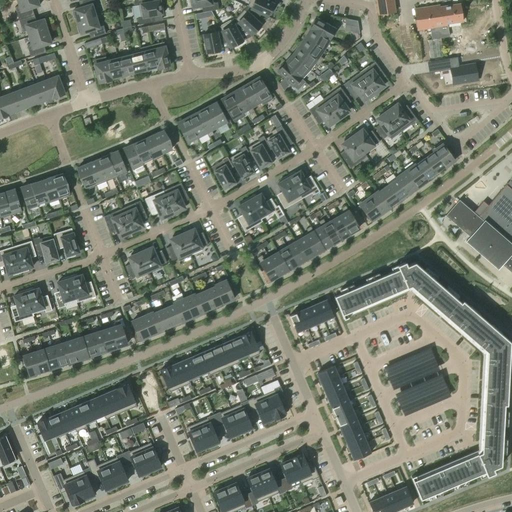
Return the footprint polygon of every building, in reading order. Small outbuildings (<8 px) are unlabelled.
[(17,0),(19,6),(15,7),(18,20),(31,16),(28,9),(39,6),(38,4),(40,4),(39,0),(17,0)] [(95,0),(81,0),(84,6),(73,10),(74,11),(72,11),(74,18),(76,18),(77,22),(95,16),(93,10),(98,8),(95,0)] [(159,0),(147,3),(138,5),(138,6),(140,17),(136,18),(138,25),(150,22),(148,16),(163,13),(162,5),(160,5),(159,0)] [(213,0),(189,0),(191,8),(205,5),(206,11),(211,11),(218,9),(217,2),(214,3),(213,0)] [(250,0),(248,6),(247,6),(262,13),(268,16),(270,12),(271,12),(275,5),(267,1),(267,0),(250,0)] [(376,0),(378,14),(395,12),(393,0),(376,0)] [(418,30),(448,26),(447,24),(462,21),(460,4),(440,7),(440,5),(415,9),(418,30)] [(262,13),(247,6),(236,19),(247,30),(252,35),(255,31),(257,32),(262,26),(256,20),(262,13)] [(31,16),(18,20),(22,32),(27,31),(29,37),(47,31),(46,27),(47,27),(45,20),(44,20),(43,19),(33,22),(31,16)] [(95,16),(77,22),(78,25),(77,26),(79,33),(80,32),(81,33),(91,30),(93,37),(106,33),(102,21),(97,22),(95,16)] [(247,30),(236,19),(235,18),(220,26),(228,42),(231,47),(235,45),(236,47),(243,43),(239,35),(247,30)] [(311,28),(328,39),(334,29),(316,19),(315,21),(314,20),(311,26),(312,27),(311,28)] [(357,21),(347,19),(344,30),(359,33),(357,21)] [(129,20),(121,22),(122,29),(123,29),(131,27),(129,20)] [(163,23),(147,26),(148,32),(165,29),(163,23)] [(228,42),(220,26),(210,28),(211,33),(203,34),(207,53),(212,52),(212,54),(220,52),(218,44),(228,42)] [(311,28),(306,38),(323,49),(328,39),(311,28)] [(47,31),(29,37),(31,43),(26,45),(30,57),(42,53),(40,46),(51,43),(50,42),(52,41),(50,34),(48,35),(47,31)] [(102,44),(100,38),(84,43),(86,49),(102,44)] [(323,49),(306,38),(299,47),(320,62),(323,58),(318,55),(323,49)] [(432,56),(441,55),(439,38),(430,39),(432,56)] [(163,42),(151,45),(157,67),(156,67),(157,68),(169,65),(168,59),(169,58),(168,52),(166,53),(163,42)] [(359,53),(365,48),(360,42),(355,47),(359,53)] [(151,45),(140,48),(140,50),(145,70),(156,67),(157,67),(151,45)] [(320,62),(299,47),(293,55),(310,70),(315,64),(318,66),(320,62)] [(129,53),(134,72),(145,70),(140,50),(129,53)] [(38,58),(39,64),(55,58),(54,53),(38,58)] [(117,56),(122,75),(134,72),(129,53),(117,56)] [(310,70),(293,55),(285,64),(300,77),(302,79),(310,70)] [(106,59),(110,78),(111,78),(122,75),(117,56),(106,59)] [(106,59),(105,57),(93,60),(96,70),(94,71),(95,77),(97,77),(99,83),(111,80),(111,78),(110,78),(106,59)] [(457,57),(449,58),(451,69),(453,84),(469,81),(476,80),(474,64),(459,67),(457,57)] [(359,73),(375,95),(381,91),(380,89),(384,85),(380,80),(386,76),(375,61),(359,73)] [(300,77),(285,64),(284,65),(283,64),(278,68),(280,70),(278,71),(293,85),(300,77)] [(331,71),(325,76),(327,80),(328,79),(334,75),(331,71)] [(375,95),(359,73),(343,84),(354,99),(359,95),(363,101),(368,97),(369,99),(375,95)] [(52,97),(52,99),(64,94),(62,88),(63,87),(61,81),(60,82),(56,74),(45,78),(52,97)] [(334,75),(328,79),(331,83),(337,79),(334,75)] [(45,78),(34,82),(41,101),(52,97),(45,78)] [(272,99),(259,78),(250,83),(260,101),(262,105),(272,99)] [(289,85),(288,84),(284,80),(280,84),(284,91),(289,85)] [(34,82),(22,87),(30,105),(41,101),(34,82)] [(260,101),(250,83),(240,89),(250,106),(251,106),(260,101)] [(22,87),(11,91),(18,110),(30,105),(22,87)] [(340,87),(324,98),(340,120),(346,116),(345,114),(349,111),(345,105),(351,102),(340,87)] [(240,89),(231,94),(241,112),(242,112),(243,113),(248,111),(249,114),(254,111),(251,106),(250,106),(240,89)] [(11,91),(0,95),(7,114),(8,114),(18,110),(11,91)] [(234,122),(244,116),(242,114),(241,112),(231,94),(221,100),(234,122)] [(7,114),(0,95),(0,118),(8,115),(8,114),(7,114)] [(340,120),(324,98),(308,110),(319,125),(324,121),(328,126),(333,123),(334,125),(340,120)] [(216,103),(206,108),(217,128),(227,123),(216,103)] [(391,105),(385,109),(401,131),(417,120),(406,105),(401,109),(397,103),(392,107),(391,105)] [(206,108),(197,113),(208,133),(207,134),(210,139),(214,137),(212,131),(217,128),(206,108)] [(401,131),(385,109),(379,114),(381,115),(376,119),(380,124),(374,128),(382,139),(388,135),(391,139),(401,131)] [(197,113),(187,118),(198,138),(207,134),(208,133),(197,113)] [(276,126),(281,124),(276,114),(272,116),(276,126)] [(198,138),(187,118),(177,124),(188,144),(198,138)] [(266,138),(277,158),(282,156),(282,157),(282,158),(290,153),(289,153),(281,139),(287,136),(281,126),(271,131),(273,134),(266,138)] [(356,130),(350,135),(364,153),(380,142),(371,130),(366,134),(362,129),(358,132),(356,130)] [(163,131),(153,135),(161,154),(171,149),(163,131)] [(143,139),(142,139),(151,158),(152,161),(163,156),(161,154),(153,135),(143,140),(143,139)] [(364,153),(350,135),(344,139),(346,141),(341,144),(345,149),(340,153),(351,168),(367,156),(364,153)] [(248,147),(260,168),(264,166),(265,167),(265,168),(272,163),(264,149),(269,146),(263,136),(257,139),(259,141),(248,147)] [(151,158),(142,139),(143,140),(133,144),(142,163),(142,162),(151,158)] [(421,141),(415,145),(418,149),(423,145),(421,141)] [(444,167),(446,169),(456,162),(441,142),(431,149),(433,151),(434,153),(435,153),(445,167),(444,167)] [(142,163),(133,144),(123,149),(133,170),(143,165),(142,162),(142,163)] [(418,149),(415,145),(409,149),(412,153),(418,149)] [(230,158),(242,179),(246,176),(247,177),(246,177),(247,178),(254,174),(254,173),(253,173),(246,160),(251,157),(245,146),(239,149),(240,151),(230,158)] [(392,146),(387,150),(390,155),(396,151),(392,146)] [(393,154),(396,158),(401,154),(399,150),(393,154)] [(434,153),(433,151),(424,158),(426,160),(435,173),(444,167),(445,167),(435,153),(434,153)] [(107,156),(116,177),(126,173),(118,152),(107,156)] [(396,158),(393,154),(387,158),(390,162),(396,158)] [(116,177),(107,156),(98,160),(97,159),(106,181),(116,177)] [(228,188),(229,188),(236,184),(235,184),(227,170),(233,167),(227,157),(221,160),(222,161),(211,167),(224,189),(228,187),(229,188),(228,188)] [(415,164),(417,166),(426,180),(427,180),(435,173),(426,160),(424,158),(415,164)] [(97,160),(87,164),(96,185),(106,181),(97,159),(96,159),(97,160)] [(415,164),(413,162),(404,169),(405,171),(406,171),(417,187),(427,180),(426,180),(417,166),(415,164)] [(96,185),(87,164),(77,168),(86,190),(96,185)] [(378,172),(381,176),(387,172),(384,168),(378,172)] [(287,175),(301,199),(312,193),(313,195),(319,191),(312,178),(306,181),(300,171),(296,173),(294,171),(287,175)] [(417,187),(406,171),(405,171),(396,178),(397,178),(408,193),(408,194),(417,187)] [(381,176),(378,172),(372,176),(375,180),(381,176)] [(62,174),(51,178),(58,197),(57,197),(58,200),(69,196),(62,174)] [(284,209),(301,199),(287,175),(280,179),(282,181),(277,184),(283,194),(278,198),(284,209)] [(511,177),(488,205),(483,201),(474,212),(459,200),(445,215),(470,236),(466,240),(467,241),(467,240),(469,242),(499,268),(502,265),(511,273),(511,177)] [(41,180),(47,200),(57,197),(58,197),(51,178),(41,181),(41,180)] [(397,178),(396,178),(387,185),(399,200),(408,194),(408,193),(397,178)] [(41,181),(30,185),(37,204),(47,200),(41,180),(40,180),(41,181)] [(163,191),(174,216),(180,213),(179,211),(184,208),(182,202),(188,200),(181,183),(163,191)] [(37,204),(30,185),(20,188),(21,191),(24,201),(27,210),(38,206),(37,204)] [(387,185),(379,191),(378,191),(389,207),(390,207),(399,200),(387,185)] [(3,193),(10,215),(21,212),(18,203),(15,193),(14,190),(3,193)] [(352,190),(347,194),(349,198),(355,194),(352,190)] [(174,216),(163,191),(144,199),(152,216),(158,213),(161,219),(166,217),(167,219),(174,216)] [(378,191),(379,191),(378,191),(369,198),(381,214),(390,207),(389,207),(378,191)] [(0,218),(10,215),(3,193),(0,194),(0,218)] [(255,194),(248,198),(260,220),(261,220),(277,210),(272,201),(266,204),(260,194),(256,196),(255,194)] [(369,198),(367,196),(358,203),(359,205),(371,221),(381,214),(369,198)] [(260,220),(248,198),(241,202),(242,204),(238,207),(244,217),(238,220),(244,232),(262,222),(261,220),(260,220)] [(123,213),(132,234),(139,231),(138,229),(143,227),(140,221),(147,218),(139,201),(121,209),(122,214),(123,213)] [(344,214),(340,216),(350,233),(359,228),(346,206),(341,208),(344,214)] [(123,213),(122,214),(111,218),(110,214),(103,217),(110,234),(116,231),(119,237),(124,235),(125,237),(132,234),(123,213)] [(340,216),(331,221),(341,239),(350,233),(340,216)] [(321,227),(322,227),(332,244),(341,239),(331,221),(326,224),(323,219),(318,222),(321,227)] [(306,229),(308,232),(303,235),(314,254),(323,249),(313,232),(310,226),(306,229)] [(321,227),(313,232),(323,249),(332,244),(322,227),(321,227)] [(79,252),(71,228),(53,234),(57,246),(63,245),(67,258),(75,256),(74,254),(79,252)] [(181,232),(191,255),(202,250),(201,247),(207,245),(202,232),(196,235),(193,229),(188,231),(187,229),(181,232)] [(191,255),(181,232),(174,235),(175,237),(170,239),(173,245),(166,248),(171,261),(178,258),(179,260),(191,255)] [(303,235),(294,240),(295,242),(306,259),(314,254),(303,235)] [(39,237),(32,239),(36,250),(42,248),(46,264),(54,262),(54,261),(53,262),(53,260),(58,259),(51,236),(39,239),(39,237)] [(31,241),(12,247),(20,273),(28,271),(27,268),(32,267),(28,255),(35,253),(31,241)] [(295,242),(286,247),(297,265),(306,259),(295,242)] [(20,273),(12,247),(0,250),(0,264),(4,263),(7,275),(12,273),(13,275),(20,273)] [(139,250),(149,273),(161,268),(160,266),(166,263),(161,250),(154,253),(152,247),(147,250),(146,247),(139,250)] [(286,247),(278,253),(288,270),(297,265),(286,247)] [(149,273),(139,250),(132,253),(133,255),(128,257),(131,263),(125,266),(130,279),(136,276),(137,278),(149,273)] [(278,253),(269,258),(279,275),(288,270),(278,253)] [(279,275),(269,258),(264,261),(261,255),(257,258),(270,280),(279,275)] [(392,272),(334,296),(344,319),(348,317),(347,316),(346,313),(410,286),(486,352),(481,452),(417,479),(415,476),(415,475),(411,477),(420,500),(479,475),(480,479),(495,473),(493,469),(501,466),(504,405),(506,405),(507,396),(506,395),(506,396),(504,395),(505,383),(506,384),(508,384),(508,367),(507,367),(506,367),(506,355),(508,355),(509,355),(510,345),(507,339),(500,333),(498,335),(489,327),(491,325),(478,314),(476,316),(467,308),(469,306),(462,300),(460,302),(414,262),(407,266),(405,262),(397,265),(392,267),(391,268),(392,272)] [(76,274),(68,276),(76,300),(75,300),(76,303),(95,297),(91,284),(85,286),(82,275),(77,276),(76,274)] [(76,300),(68,276),(61,279),(61,281),(57,283),(60,294),(54,296),(58,308),(65,306),(64,304),(75,300),(76,300)] [(223,303),(223,304),(234,299),(226,280),(215,285),(215,286),(223,303)] [(215,286),(205,290),(212,308),(223,303),(215,286)] [(32,288),(25,290),(32,314),(33,314),(44,310),(45,313),(51,310),(48,298),(42,300),(38,288),(33,290),(32,288)] [(32,314),(25,290),(17,292),(18,295),(13,296),(17,308),(11,310),(14,322),(33,316),(33,314),(32,314)] [(195,295),(194,295),(202,312),(212,308),(205,290),(195,295)] [(194,295),(195,295),(195,294),(184,299),(192,317),(203,313),(202,312),(194,295)] [(192,317),(184,299),(173,304),(181,321),(181,322),(192,317)] [(323,321),(333,316),(326,300),(316,304),(323,321)] [(173,304),(163,309),(171,326),(181,322),(181,321),(173,304)] [(315,324),(323,321),(316,304),(308,308),(315,324)] [(315,324),(308,308),(299,311),(306,328),(315,324)] [(153,313),(160,330),(161,330),(171,326),(163,309),(153,313)] [(289,316),(296,332),(306,328),(299,311),(289,316)] [(153,313),(153,312),(142,317),(150,336),(161,331),(161,330),(160,330),(153,313)] [(150,336),(142,317),(131,322),(139,340),(150,336)] [(116,327),(111,328),(117,347),(127,344),(119,319),(114,321),(116,327)] [(251,329),(257,342),(260,340),(254,327),(251,329)] [(111,328),(101,331),(107,350),(117,347),(111,328)] [(101,331),(91,334),(97,353),(107,350),(101,331)] [(249,332),(240,336),(249,358),(259,354),(250,332),(249,332)] [(82,337),(81,338),(87,357),(97,353),(91,334),(82,337)] [(81,335),(71,338),(78,360),(87,357),(81,338),(82,337),(81,335)] [(239,337),(230,341),(239,362),(240,362),(239,360),(247,356),(248,356),(249,358),(240,336),(239,336),(239,337)] [(71,338),(61,342),(68,363),(78,360),(71,338)] [(230,341),(220,345),(229,367),(239,362),(230,341)] [(61,342),(51,345),(52,347),(58,366),(68,363),(61,342)] [(220,345),(210,349),(219,371),(229,367),(220,345)] [(52,347),(42,350),(48,369),(58,366),(52,347)] [(432,347),(381,369),(389,387),(440,365),(432,347)] [(210,349),(200,353),(209,375),(219,371),(210,349)] [(42,350),(32,353),(39,372),(48,369),(42,350)] [(32,353),(23,356),(29,375),(39,372),(32,353)] [(200,353),(190,358),(198,377),(208,373),(209,375),(200,353)] [(190,358),(180,362),(189,383),(190,383),(189,381),(198,377),(190,358)] [(261,369),(271,365),(268,360),(263,362),(264,365),(259,366),(261,369)] [(170,365),(170,366),(179,388),(189,383),(180,362),(171,366),(170,365)] [(160,370),(169,392),(179,388),(170,366),(160,370)] [(333,366),(316,373),(321,383),(337,376),(333,366)] [(258,381),(255,375),(244,380),(246,386),(258,381)] [(337,376),(321,383),(324,392),(341,385),(337,376)] [(445,376),(394,397),(402,415),(452,394),(445,376)] [(229,379),(224,381),(224,383),(226,387),(232,385),(229,379)] [(264,392),(280,385),(278,379),(261,386),(264,392)] [(126,384),(116,388),(117,389),(117,391),(126,411),(136,406),(127,384),(126,385),(126,384)] [(341,385),(324,392),(328,400),(344,393),(341,385)] [(273,390),(263,394),(274,419),(275,419),(276,421),(283,418),(283,417),(282,415),(284,415),(284,414),(279,400),(285,398),(280,386),(273,389),(274,390),(273,390)] [(116,389),(107,393),(116,415),(126,411),(117,391),(117,389),(116,388),(116,389)] [(246,400),(242,389),(236,392),(240,402),(246,400)] [(107,393),(97,397),(104,415),(106,419),(116,415),(107,393)] [(344,393),(328,400),(331,408),(348,401),(344,393)] [(253,397),(246,400),(251,412),(257,410),(263,423),(273,419),(274,419),(263,394),(254,398),(253,397)] [(97,397),(87,402),(95,421),(96,421),(95,418),(104,415),(105,419),(106,419),(104,415),(97,397)] [(170,408),(180,404),(177,398),(167,402),(170,408)] [(240,404),(230,409),(240,433),(251,428),(245,414),(251,412),(246,400),(241,403),(240,403),(240,404)] [(348,401),(331,408),(334,415),(334,416),(334,417),(351,409),(348,401)] [(87,402),(77,406),(86,427),(86,425),(95,421),(87,402)] [(77,406),(67,410),(76,432),(86,427),(77,406)] [(219,412),(213,415),(218,426),(224,424),(229,437),(240,433),(230,409),(220,413),(219,412)] [(351,409),(334,417),(335,417),(338,425),(355,418),(351,409)] [(67,410),(57,414),(65,434),(75,430),(76,432),(67,410)] [(47,418),(55,438),(65,434),(57,414),(47,418)] [(207,418),(197,423),(207,447),(208,446),(209,448),(217,445),(216,443),(218,442),(212,429),(218,426),(213,415),(206,417),(207,418)] [(37,423),(44,440),(54,436),(55,438),(47,418),(37,422),(37,423)] [(355,418),(338,425),(342,433),(358,426),(355,418)] [(142,423),(131,428),(133,434),(145,429),(142,423)] [(197,423),(186,427),(196,451),(207,447),(197,423)] [(156,426),(151,428),(154,436),(159,433),(156,426)] [(358,426),(342,433),(345,441),(362,434),(358,426)] [(130,428),(126,430),(119,433),(122,439),(133,435),(132,434),(130,428)] [(95,430),(89,433),(91,440),(97,437),(95,430)] [(362,434),(345,441),(349,450),(365,443),(362,435),(362,434)] [(0,469),(0,470),(0,468),(0,467),(15,461),(5,436),(0,438),(0,469)] [(100,448),(98,442),(86,447),(89,453),(100,448)] [(150,443),(139,447),(149,471),(160,467),(150,443)] [(365,443),(349,450),(353,460),(370,453),(365,443)] [(128,450),(122,453),(127,465),(133,462),(138,476),(140,475),(141,477),(149,474),(148,472),(149,471),(139,447),(129,452),(128,450)] [(116,457),(106,461),(116,485),(127,481),(121,467),(127,465),(122,453),(116,456),(116,457)] [(301,454),(290,458),(301,483),(311,479),(312,480),(318,477),(313,465),(308,468),(302,454),(301,455),(301,454)] [(60,458),(48,463),(50,469),(63,464),(60,458)] [(282,463),(280,464),(286,477),(280,480),(285,491),(291,489),(291,487),(301,483),(290,458),(290,459),(289,460),(289,459),(288,458),(281,461),(282,463)] [(93,459),(86,462),(89,467),(94,479),(99,476),(105,490),(107,489),(108,491),(115,488),(115,486),(116,485),(106,461),(96,465),(93,459)] [(21,466),(16,468),(20,478),(25,476),(21,466)] [(83,471),(72,476),(83,500),(83,499),(84,499),(85,501),(92,498),(91,496),(94,495),(88,481),(94,479),(89,467),(82,470),(83,471)] [(259,473),(257,473),(268,497),(278,493),(278,494),(279,494),(285,491),(280,480),(274,482),(268,469),(266,469),(265,467),(258,471),(259,473)] [(249,477),(246,478),(252,491),(247,494),(251,505),(258,503),(257,502),(268,497),(257,473),(256,474),(255,472),(248,475),(249,477)] [(60,473),(53,476),(60,493),(66,491),(72,504),(72,505),(83,500),(72,476),(63,480),(60,473)] [(11,481),(6,484),(7,486),(10,493),(15,491),(11,481)] [(235,483),(224,487),(234,511),(245,507),(245,508),(251,505),(247,494),(241,496),(235,483)] [(7,486),(1,488),(4,496),(10,493),(7,486)] [(326,496),(322,486),(317,488),(321,498),(326,496)] [(402,507),(412,503),(405,486),(395,491),(402,507)] [(224,487),(213,492),(221,511),(233,511),(234,511),(224,487)] [(395,491),(387,494),(394,511),(402,507),(395,491)] [(387,494),(379,498),(384,511),(391,511),(394,511),(387,494)] [(340,496),(335,498),(338,506),(343,503),(340,496)] [(384,511),(379,498),(368,502),(372,511),(384,511)]
